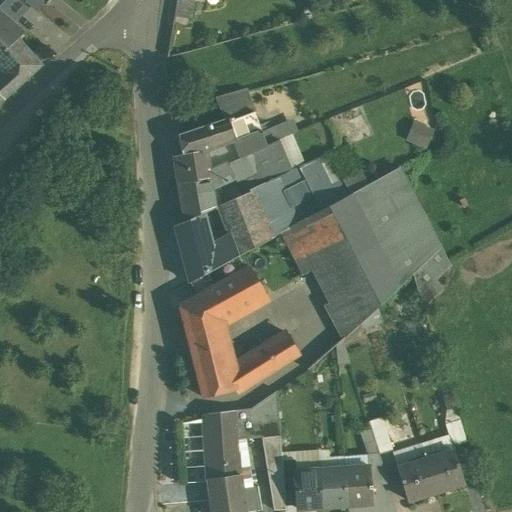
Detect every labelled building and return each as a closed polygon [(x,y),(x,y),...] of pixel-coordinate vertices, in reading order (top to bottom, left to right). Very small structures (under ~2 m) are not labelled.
[(26,0),(0,0),(0,10),(13,21),(29,3),(30,2),(26,0)] [(26,0),(30,2),(29,3),(36,9),(43,0),(26,0)] [(0,10),(0,68),(3,72),(17,87),(41,65),(17,39),(25,32),(13,21),(0,10)] [(3,72),(0,74),(0,94),(4,98),(17,87),(3,72)] [(246,89),(214,98),(223,119),(228,117),(229,122),(254,112),(246,89)] [(254,112),(229,122),(235,138),(231,139),(231,140),(238,157),(266,146),(261,133),(254,112)] [(223,119),(178,135),(182,154),(204,149),(204,150),(231,140),(231,139),(235,138),(229,122),(228,117),(223,119)] [(292,119),(273,127),(279,140),(297,132),(292,119)] [(406,141),(426,150),(434,132),(414,123),(406,141)] [(273,127),(261,133),(266,146),(279,140),(273,127)] [(231,140),(204,150),(208,170),(238,157),(231,140)] [(291,172),(279,140),(266,146),(238,157),(208,170),(209,176),(211,189),(225,181),(234,172),(243,194),(250,191),(278,177),(291,172)] [(182,154),(173,156),(177,184),(209,176),(208,170),(204,150),(204,149),(182,154)] [(351,194),(330,154),(326,156),(298,168),(313,198),(320,211),(351,194)] [(439,247),(398,168),(351,194),(320,211),(306,219),(328,262),(345,294),(345,295),(361,322),(377,307),(413,273),(439,247)] [(209,176),(177,184),(184,222),(191,219),(195,217),(214,208),(211,189),(209,176)] [(291,210),(278,177),(250,191),(268,239),(282,232),(306,219),(320,211),(313,198),(291,210)] [(268,239),(250,191),(243,194),(219,206),(230,235),(238,255),(268,239)] [(306,219),(282,232),(306,274),(328,262),(306,219)] [(185,222),(174,226),(177,238),(195,233),(192,222),(192,220),(185,223),(185,222)] [(207,243),(198,245),(195,233),(177,238),(189,283),(216,267),(211,245),(207,243)] [(230,235),(211,245),(216,267),(238,255),(230,235)] [(439,247),(413,273),(419,293),(449,265),(439,247)] [(249,267),(179,305),(187,335),(221,326),(220,322),(266,296),(249,267)] [(345,294),(326,304),(345,338),(361,322),(345,295),(345,294)] [(377,307),(361,322),(363,328),(382,322),(377,307)] [(231,369),(221,326),(187,335),(202,397),(235,389),(236,392),(266,374),(254,355),(231,369)] [(288,334),(254,355),(266,374),(299,353),(288,334)] [(342,340),(336,345),(337,358),(347,357),(342,340)] [(250,409),(208,414),(203,418),(207,480),(239,475),(233,434),(254,432),(250,409)] [(459,420),(445,424),(451,446),(466,441),(459,420)] [(384,426),(370,430),(377,453),(378,455),(392,450),(384,426)] [(421,446),(393,454),(397,467),(425,459),(421,446)] [(454,450),(425,459),(435,492),(464,483),(454,450)] [(378,455),(377,453),(367,454),(367,466),(370,466),(371,484),(387,483),(378,455)] [(293,455),(281,456),(285,506),(296,505),(294,471),(295,471),(293,455)] [(425,459),(397,467),(407,501),(435,492),(425,459)] [(367,466),(344,468),(347,505),(373,503),(371,484),(370,466),(367,466)] [(344,468),(319,470),(322,507),(347,505),(344,468)] [(295,471),(294,471),(296,505),(297,509),(322,507),(319,470),(295,471)] [(239,475),(207,480),(212,511),(244,511),(242,496),(239,475)] [(258,486),(243,488),(244,496),(242,496),(244,511),(251,511),(262,511),(258,486)]
